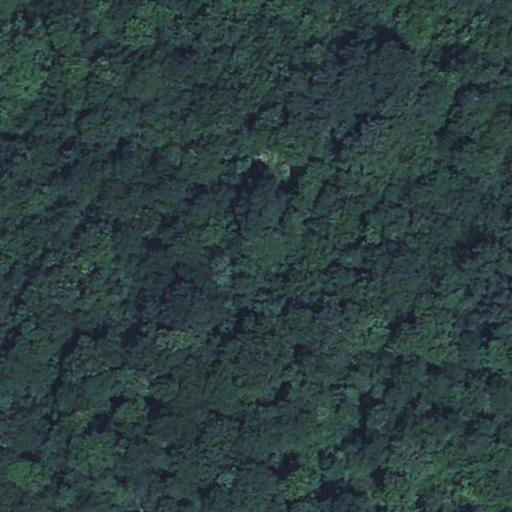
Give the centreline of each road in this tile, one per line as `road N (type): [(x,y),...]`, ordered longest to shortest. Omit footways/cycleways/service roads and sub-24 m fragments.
road 1 (track): [(407,511),(365,352),(355,258),(376,176),(463,0)]
road 2 (track): [(146,511),(83,383),(0,124)]
